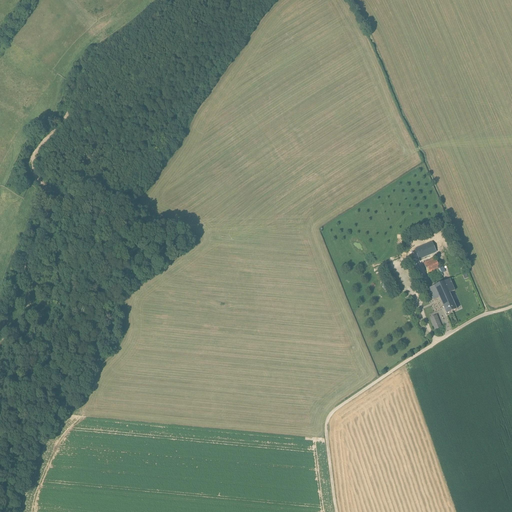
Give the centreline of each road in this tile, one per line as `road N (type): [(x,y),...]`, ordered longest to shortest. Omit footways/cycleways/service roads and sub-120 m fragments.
road 1 (track): [(487,313),(350,0)]
road 2 (track): [(337,511),(328,418),(444,336)]
road 3 (track): [(0,343),(28,304),(51,202),(32,170),(34,152)]
road 4 (track): [(158,0),(87,59),(70,110),(34,152)]
